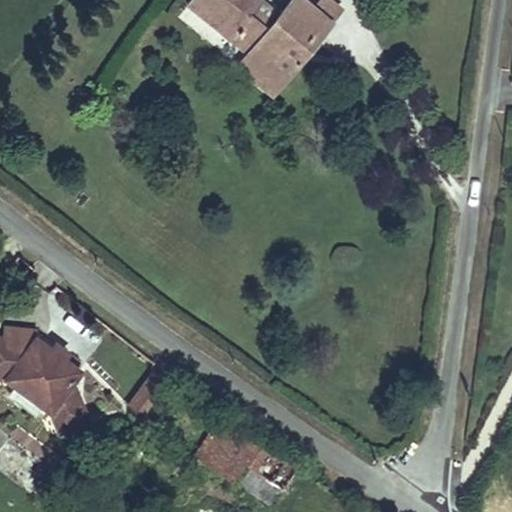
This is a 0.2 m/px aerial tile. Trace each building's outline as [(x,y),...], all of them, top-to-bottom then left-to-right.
[(191,0),(188,4),(248,51),(237,66),(255,80),(259,75),(276,88),(299,60),(294,56),(325,17),(313,7),(304,0),(288,0),(282,9),(278,13),(261,0),(191,0)] [(331,0),(318,0),(313,7),(325,17),(330,21),(340,8),(331,0)] [(325,17),(294,56),(299,60),(330,21),(325,17)] [(272,93),(276,88),(259,75),(255,80),(272,93)] [(0,376),(5,377),(20,388),(25,382),(40,393),(35,399),(49,409),(50,410),(52,407),(56,410),(65,429),(87,419),(76,392),(68,386),(80,370),(35,337),(23,353),(0,349),(3,336),(0,335),(0,376)] [(142,416),(165,384),(152,374),(128,405),(142,416)] [(25,382),(20,388),(35,399),(40,393),(25,382)] [(58,432),(65,429),(56,410),(52,407),(50,410),(49,409),(58,432)] [(298,469),(220,419),(217,416),(214,420),(218,423),(195,457),(231,481),(244,463),(249,466),(238,481),(270,504),(280,488),(283,490),(298,469)]
